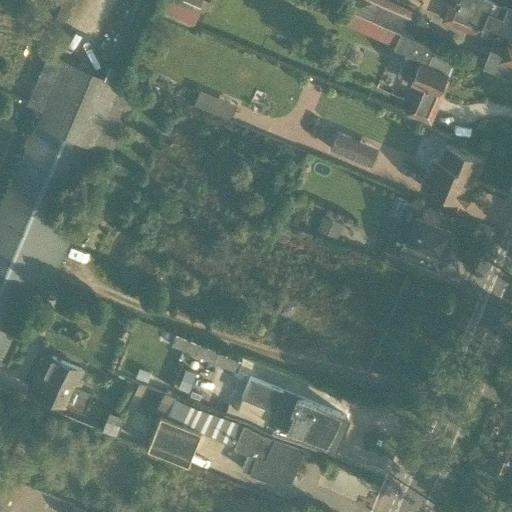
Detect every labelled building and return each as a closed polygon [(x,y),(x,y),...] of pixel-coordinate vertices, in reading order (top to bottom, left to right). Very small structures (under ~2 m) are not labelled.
[(206,0),(172,0),(165,16),(194,28),(206,0)] [(331,0),(303,0),(302,3),(392,44),(392,46),(404,51),(396,73),(408,78),(408,80),(415,84),(405,110),(428,119),(444,79),(443,77),(450,57),(431,49),(432,45),(418,38),(337,3),(331,0)] [(338,0),(337,3),(418,38),(425,21),(415,17),(418,10),(395,0),(338,0)] [(511,6),(496,0),(443,0),(442,2),(445,4),(439,18),(491,40),(485,55),(470,49),(467,58),(506,74),(511,58),(511,6)] [(0,353),(122,66),(108,60),(106,62),(102,72),(48,49),(46,50),(25,100),(40,107),(0,198),(0,353)] [(234,100),(198,85),(191,101),(228,116),(234,100)] [(376,144),(336,127),(329,145),(369,162),(376,144)] [(473,170),(477,168),(479,161),(478,157),(479,155),(442,140),(436,155),(430,153),(418,181),(459,199),(460,198),(464,199),(471,184),(466,182),(470,172),(472,172),(473,170)] [(395,216),(383,245),(386,246),(381,257),(407,268),(412,257),(436,266),(443,251),(439,249),(449,226),(413,211),(409,222),(395,216)] [(321,212),(316,225),(336,234),(341,220),(321,212)] [(51,280),(58,263),(42,257),(34,274),(51,280)] [(41,303),(51,280),(34,274),(25,295),(41,303)] [(240,358),(174,331),(170,342),(235,369),(240,358)] [(67,406),(82,412),(90,392),(75,385),(83,366),(45,350),(28,392),(66,408),(67,406)] [(345,413),(249,374),(236,407),(331,446),(345,413)] [(31,408),(2,476),(16,482),(46,409),(0,389),(0,403),(7,407),(10,400),(31,408)] [(159,415),(146,448),(186,463),(199,431),(234,445),(232,449),(247,455),(241,469),(270,482),(273,476),(288,483),(301,450),(174,397),(174,395),(163,391),(154,413),(159,415)] [(108,410),(101,428),(114,433),(122,415),(108,410)] [(133,413),(127,429),(143,435),(149,420),(133,413)] [(0,511),(3,511),(16,482),(2,476),(0,480),(0,511)] [(265,511),(223,496),(216,511),(265,511)]
